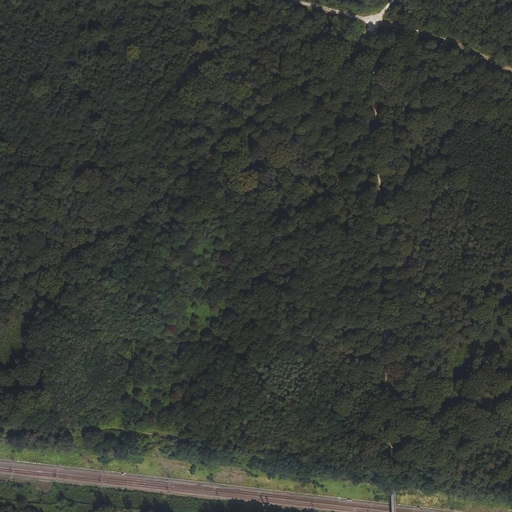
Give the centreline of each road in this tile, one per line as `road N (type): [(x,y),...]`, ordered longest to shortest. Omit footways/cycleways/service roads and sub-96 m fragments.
road 1 (track): [(0,285),(144,215),(256,111),(348,56),(373,21)]
road 2 (track): [(373,21),(390,476)]
road 3 (track): [(511,71),(439,38),(373,21)]
